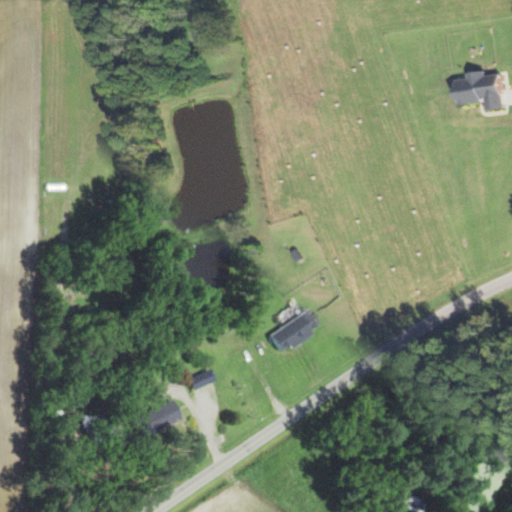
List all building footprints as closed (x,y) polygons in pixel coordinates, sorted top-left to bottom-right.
[(505,74),(510,108),(492,110),(490,98),(487,98),(487,103),(460,106),(457,80),(471,78),(471,73),(490,70),(490,76),(505,74)] [(299,249),(305,259),(299,263),(292,253),(299,249)] [(306,308),(312,317),(317,324),(308,330),(312,335),(290,350),(287,345),(278,351),(267,335),(297,315),(306,308)] [(208,369),(213,381),(191,391),(186,380),(208,369)] [(171,399),(180,418),(154,430),(156,434),(136,443),(125,419),(171,399)] [(107,412),(109,434),(106,434),(107,446),(90,447),(89,435),(83,435),(82,430),(79,430),(78,414),(107,412)] [(66,417),(72,448),(61,450),(56,419),(66,417)] [(408,490),(426,500),(420,511),(413,511),(400,505),(408,490)]
